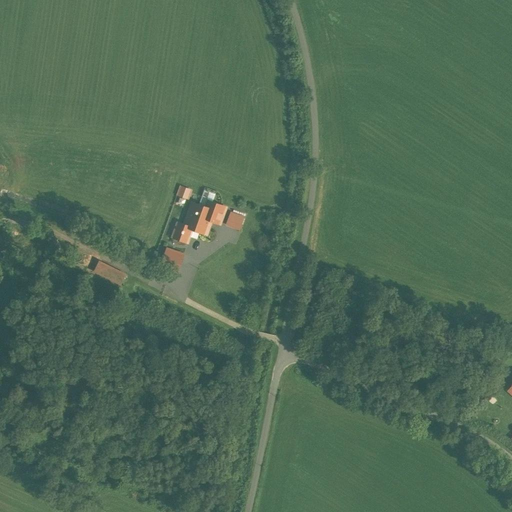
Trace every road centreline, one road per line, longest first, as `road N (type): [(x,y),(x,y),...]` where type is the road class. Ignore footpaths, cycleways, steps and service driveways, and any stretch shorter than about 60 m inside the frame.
road 1 (unclassified): [(281,354),(309,220),(314,152),(311,67),(292,0)]
road 2 (unclassified): [(281,354),(393,399),(511,468)]
road 3 (unclassified): [(248,511),(281,354)]
